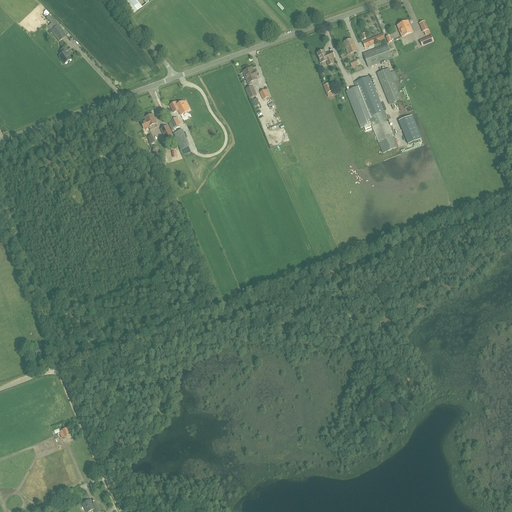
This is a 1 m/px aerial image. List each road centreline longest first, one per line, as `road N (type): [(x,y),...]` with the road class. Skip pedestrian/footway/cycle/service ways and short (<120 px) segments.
road 1 (track): [(59,367),(511,190)]
road 2 (unclassified): [(176,77),(388,0)]
road 3 (unclassified): [(0,141),(176,77)]
road 4 (track): [(121,511),(59,367)]
